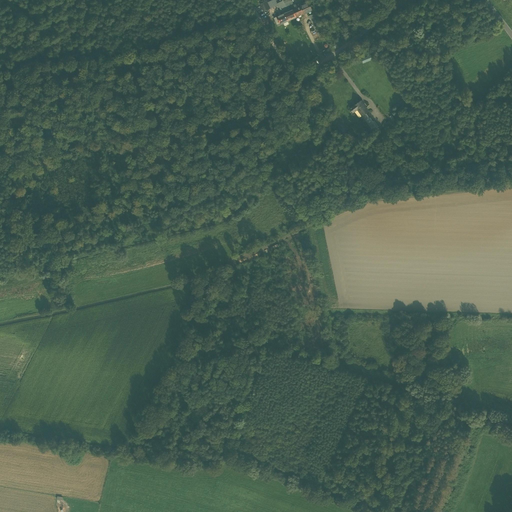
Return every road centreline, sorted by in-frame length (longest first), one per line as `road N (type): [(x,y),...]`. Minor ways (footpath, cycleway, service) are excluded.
road 1 (track): [(511,184),(368,198),(171,284),(0,323)]
road 2 (track): [(295,83),(148,131),(15,154)]
road 3 (track): [(382,511),(221,452)]
